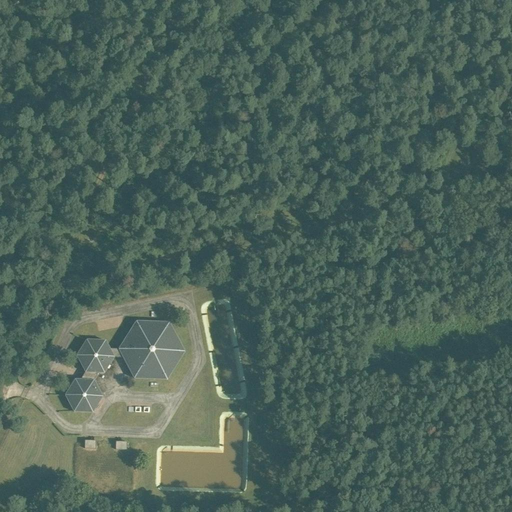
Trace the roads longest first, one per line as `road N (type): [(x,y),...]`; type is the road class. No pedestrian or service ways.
road 1 (track): [(435,196),(266,244),(0,290)]
road 2 (track): [(179,0),(0,401)]
road 3 (track): [(474,0),(435,196)]
